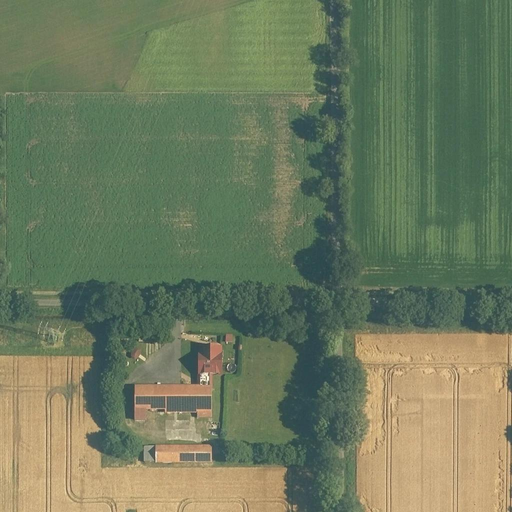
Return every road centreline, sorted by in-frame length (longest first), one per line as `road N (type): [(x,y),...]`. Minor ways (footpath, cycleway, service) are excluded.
road 1 (residential): [(0,304),(336,303)]
road 2 (unclassified): [(330,0),(336,303)]
road 3 (unclassified): [(336,303),(339,511)]
road 4 (residential): [(336,303),(511,304)]
